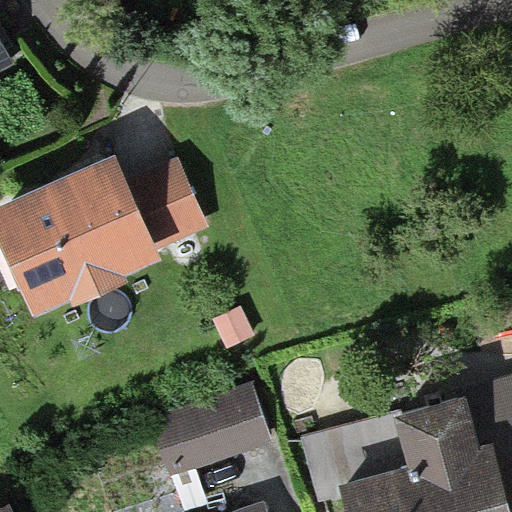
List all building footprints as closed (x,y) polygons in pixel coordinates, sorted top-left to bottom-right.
[(109,147),(0,196),(0,221),(32,292),(194,219),(167,159),(124,179),(109,147)] [(235,307),(210,318),(222,345),(247,333),(235,307)] [(511,371),(481,380),(497,436),(511,431),(511,371)] [(338,472),(348,511),(511,511),(511,491),(493,423),(481,426),(466,373),(394,393),(411,452),(338,472)] [(245,384),(152,415),(168,465),(262,434),(245,384)] [(255,511),(253,502),(223,511),(255,511)]
